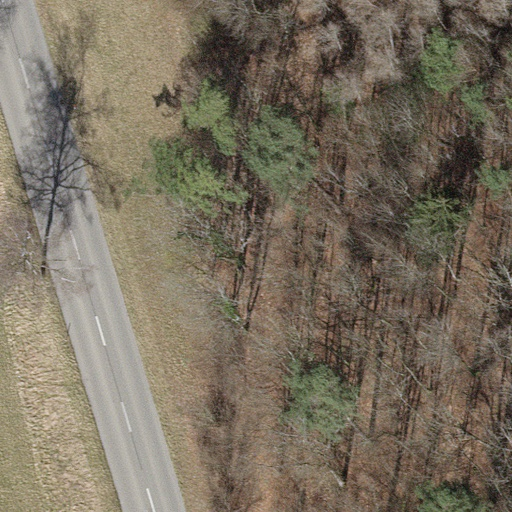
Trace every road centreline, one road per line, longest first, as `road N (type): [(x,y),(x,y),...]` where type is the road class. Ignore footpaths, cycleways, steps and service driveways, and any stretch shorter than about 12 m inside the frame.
road 1 (tertiary): [(161,511),(8,0)]
road 2 (track): [(248,511),(312,0)]
